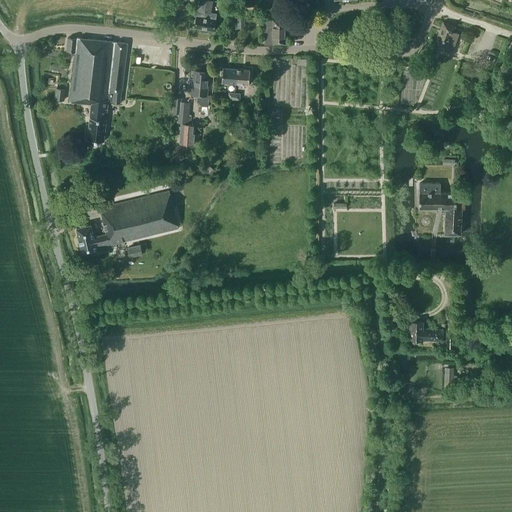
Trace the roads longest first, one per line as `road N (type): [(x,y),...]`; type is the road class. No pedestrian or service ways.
road 1 (unclassified): [(107,511),(80,342),(29,127),(19,39)]
road 2 (unclassified): [(321,48),(235,48),(71,28),(19,39)]
road 3 (unclassified): [(432,13),(404,53),(321,48)]
